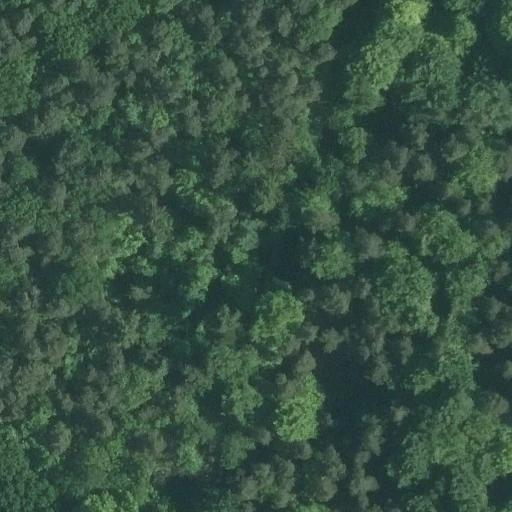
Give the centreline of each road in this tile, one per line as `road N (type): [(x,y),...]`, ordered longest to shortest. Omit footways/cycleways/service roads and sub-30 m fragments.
road 1 (track): [(198,511),(290,237),(354,0)]
road 2 (track): [(0,464),(130,511)]
